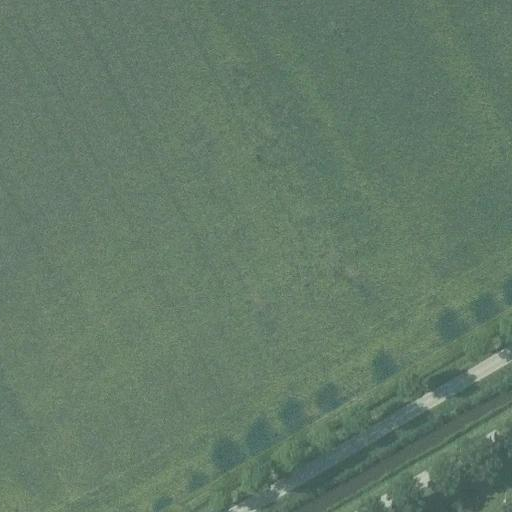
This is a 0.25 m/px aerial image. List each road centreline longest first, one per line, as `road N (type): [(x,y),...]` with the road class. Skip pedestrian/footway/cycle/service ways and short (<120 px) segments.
road 1 (unclassified): [(511,351),(239,511)]
road 2 (unclassified): [(369,511),(511,427)]
